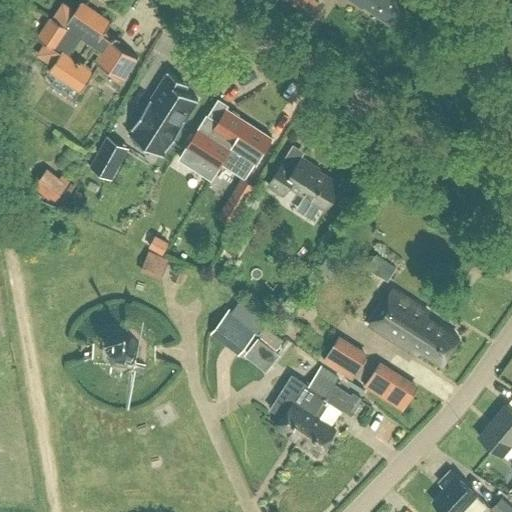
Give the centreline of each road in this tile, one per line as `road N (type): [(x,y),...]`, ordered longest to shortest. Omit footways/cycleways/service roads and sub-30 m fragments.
road 1 (unclassified): [(486,183),(203,0)]
road 2 (track): [(54,511),(0,192)]
road 3 (residential): [(351,511),(511,328)]
road 4 (unclassified): [(486,183),(495,157),(488,115),(455,0)]
